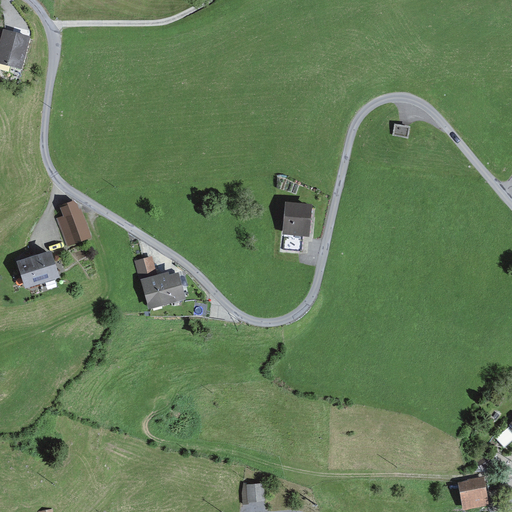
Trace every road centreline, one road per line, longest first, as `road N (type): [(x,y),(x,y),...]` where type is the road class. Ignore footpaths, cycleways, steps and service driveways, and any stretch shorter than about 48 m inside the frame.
road 1 (unclassified): [(29,0),(53,44),(43,139),(55,177),(179,259),(247,319),(280,321),(311,297),(352,130),(380,100),(410,98),(430,110),(511,205)]
road 2 (track): [(49,27),(170,20),(208,0)]
